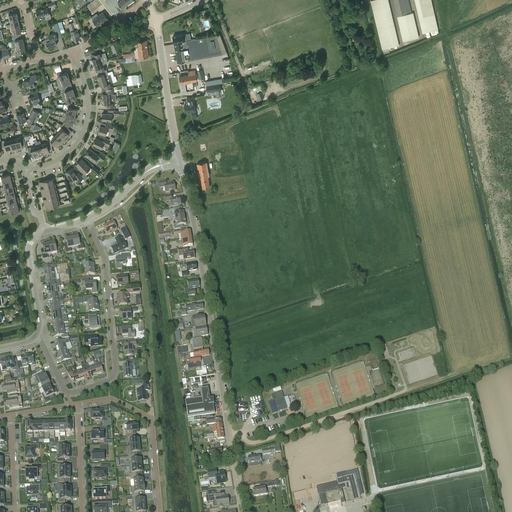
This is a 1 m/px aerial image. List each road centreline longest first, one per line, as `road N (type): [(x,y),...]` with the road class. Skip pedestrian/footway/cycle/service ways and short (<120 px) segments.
road 1 (tertiary): [(241,511),(179,160)]
road 2 (residential): [(66,394),(107,381),(115,369),(105,266),(86,220)]
road 3 (residential): [(159,511),(151,418),(109,398),(77,404)]
road 4 (residential): [(25,172),(72,148),(87,120),(73,51)]
road 5 (tertiary): [(179,160),(155,20)]
